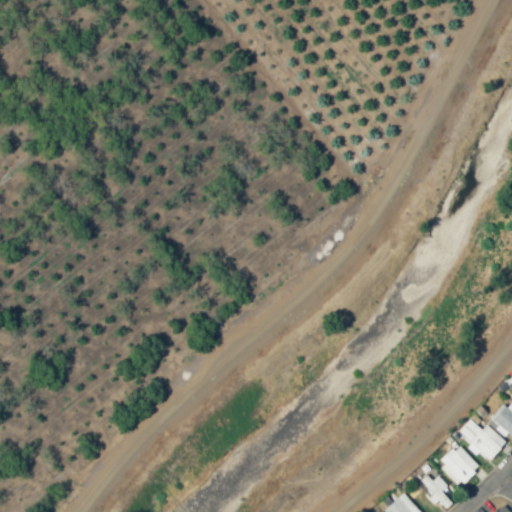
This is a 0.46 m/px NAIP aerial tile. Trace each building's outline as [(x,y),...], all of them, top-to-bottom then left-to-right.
[(508,439),(511,435),(511,401),(509,399),(489,422),(508,439)] [(481,430),(469,419),(456,433),(478,453),(479,451),(489,461),(506,443),(486,424),(481,430)] [(479,467),(458,444),(437,462),(459,486),(479,467)] [(452,503),(441,491),(447,485),(438,475),(432,480),(426,474),(420,480),(429,490),(426,492),(439,505),(442,502),(447,507),(452,503)] [(386,511),(419,511),(405,493),(384,509),(386,511)]
